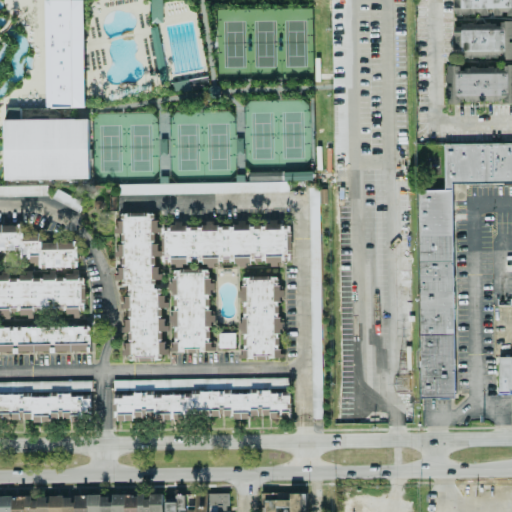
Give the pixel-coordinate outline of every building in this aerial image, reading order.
[(85,107),(83,0),(43,0),(45,108),(85,107)] [(149,0),(150,23),(162,23),(161,0),(149,0)] [(511,0),(453,0),(453,15),(487,16),(488,8),(493,8),(492,14),(507,14),(507,16),(511,16),(511,0)] [(455,58),(501,57),(501,59),(511,59),(511,21),(500,21),(500,24),(454,25),(455,58)] [(446,103),(511,101),(511,66),(447,68),(447,87),(446,87),(446,103)] [(19,119),(19,108),(8,108),(8,119),(19,119)] [(89,179),(88,119),(3,120),(4,180),(89,179)] [(453,184),(511,183),(511,142),(444,144),(444,190),(418,190),(420,399),(455,399),(453,184)] [(287,181),(288,192),(117,195),(117,184),(287,181)] [(0,185),(47,185),(47,195),(0,196),(0,185)] [(308,188),(320,188),(322,419),(311,419),(308,188)] [(56,189),(84,203),(79,213),(51,199),(56,189)] [(121,214),(152,213),(154,289),(158,289),(159,360),(131,361),(130,285),(122,286),(121,214)] [(0,223),(23,223),(23,232),(42,232),(42,241),(77,240),(78,268),(39,269),(39,259),(20,259),(19,249),(0,249),(0,223)] [(162,228),(290,226),(291,259),(162,262),(162,228)] [(171,270),(209,269),(211,349),(173,350),(171,270)] [(243,277),(277,276),(279,358),(244,358),(243,277)] [(0,280),(81,279),(81,308),(0,309),(0,280)] [(0,327),(90,326),(90,352),(0,353),(0,327)] [(217,333),(235,333),(235,348),(217,349),(217,333)] [(511,389),(511,357),(497,357),(498,394),(510,394),(510,390),(511,389)] [(112,379),(287,377),(287,387),(113,390),(112,379)] [(0,381),(90,380),(90,390),(0,391),(0,381)] [(111,421),(111,393),(290,389),(289,419),(111,421)] [(0,396),(91,394),(91,416),(0,418),(0,396)] [(207,511),(207,493),(194,494),(195,510),(186,510),(186,511),(207,511)] [(228,511),(228,493),(209,493),(209,511),(228,511)] [(301,511),(301,493),(262,493),(261,511),(285,511),(285,509),(289,509),(288,511),(301,511)] [(0,495),(0,511),(162,511),(162,494),(0,495)] [(164,511),(184,511),(185,495),(175,495),(175,503),(165,502),(164,511)]
